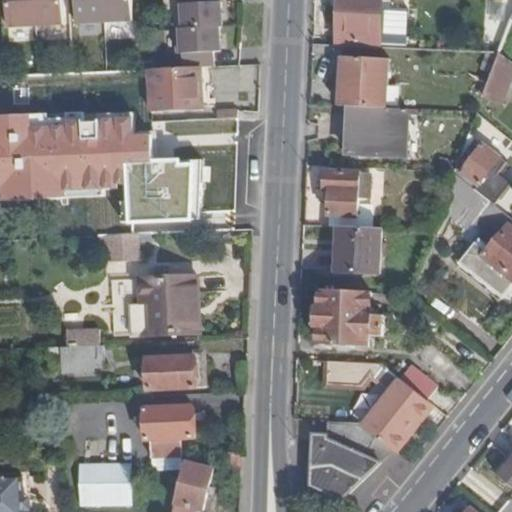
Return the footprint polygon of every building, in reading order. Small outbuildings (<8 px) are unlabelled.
[(8,0),(10,27),(71,25),(70,0),(8,0)] [(138,22),(137,0),(76,0),(77,23),(138,22)] [(227,1),(183,0),(182,61),(225,62),(227,1)] [(341,0),(339,48),(380,50),(383,3),(341,0)] [(511,64),(501,55),(500,56),(485,97),(504,104),(511,83),(511,64)] [(391,61),(343,59),(341,85),(390,87),(391,61)] [(203,71),(150,73),(151,99),(153,99),(153,113),(204,111),(203,71)] [(150,73),(0,79),(0,168),(80,164),(80,159),(95,158),(94,134),(79,134),(78,103),(151,99),(150,73)] [(407,158),(410,111),(352,109),(349,155),(407,158)] [(481,189),(478,192),(496,206),(511,187),(500,177),(508,166),(502,160),(503,159),(486,146),(464,175),(481,189)] [(456,173),(433,233),(443,236),(452,217),(469,231),(474,224),(487,234),(460,268),(507,305),(511,297),(511,219),(496,206),(478,192),(456,173)] [(333,193),(331,229),(341,229),(366,231),(367,218),(359,218),(360,199),(372,199),(373,178),(361,178),(361,176),(327,174),(326,193),(333,193)] [(176,236),(173,180),(114,183),(115,220),(122,220),(122,238),(139,238),(176,236)] [(366,231),(341,229),(338,274),(381,276),(383,231),(366,231)] [(139,238),(122,238),(114,239),(114,262),(140,261),(139,238)] [(135,301),(134,279),(114,280),(115,301),(135,301)] [(144,309),(134,309),(135,337),(200,335),(199,280),(143,282),(144,309)] [(415,281),(409,297),(434,317),(445,303),(415,281)] [(372,317),(373,295),(325,293),(322,347),(371,349),(372,338),(385,338),(386,317),(372,317)] [(106,349),(64,351),(65,374),(96,374),(96,369),(106,369),(106,349)] [(197,360),(198,389),(209,389),(208,352),(196,352),(197,360)] [(151,392),(198,389),(197,360),(150,361),(151,392)] [(376,380),(385,368),(383,367),(330,364),(330,390),(368,391),(376,380)] [(385,368),(376,380),(395,395),(404,383),(403,381),(385,368)] [(404,383),(429,403),(438,390),(412,369),(403,381),(404,383)] [(395,454),(433,406),(429,403),(404,383),(395,395),(367,431),(394,453),(395,454)] [(195,409),(147,411),(149,443),(155,442),(156,472),(184,471),(184,441),(196,441),(195,409)] [(360,426),(332,424),(332,437),(317,437),(314,489),(343,500),(394,453),(367,431),(360,426)] [(244,471),(245,456),(231,455),(230,470),(244,471)] [(511,461),(499,478),(511,487),(511,461)] [(206,511),(218,471),(190,463),(175,511),(198,511),(199,511),(202,511),(206,511)] [(133,468),(85,469),(85,505),(132,505),(133,468)] [(0,478),(0,511),(24,511),(24,500),(23,478),(0,478)]
